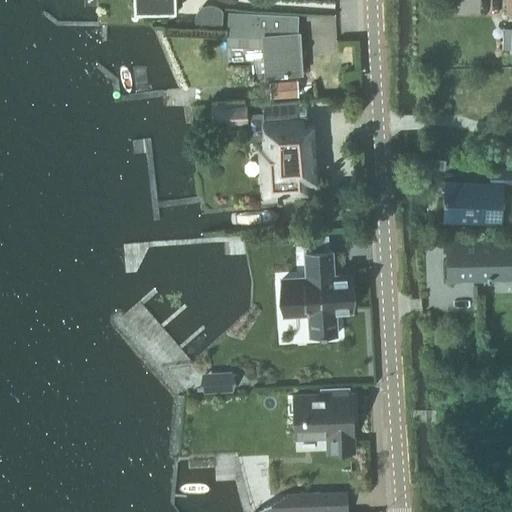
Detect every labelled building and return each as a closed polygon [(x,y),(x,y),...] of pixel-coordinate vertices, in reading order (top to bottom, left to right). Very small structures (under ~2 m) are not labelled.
[(229,11),(228,43),(262,45),(264,74),(301,72),(298,30),(292,31),(291,15),(253,14),(253,12),(229,11)] [(297,79),(269,81),(270,98),(298,96),(297,79)] [(244,103),(212,106),(213,125),(246,122),(244,103)] [(264,118),(279,117),(278,104),(278,103),(263,104),(264,118)] [(263,112),(247,113),(248,139),(264,139),(265,150),(270,150),(272,170),(262,171),(263,194),(275,193),(275,196),(284,195),(284,192),(308,191),(307,170),(311,169),(310,139),(312,139),(311,124),(280,126),(279,120),(263,122),(263,112)] [(447,182),(446,217),(500,218),(501,184),(511,184),(511,167),(491,167),(490,183),(447,182)] [(289,234),(261,235),(261,243),(289,242),(289,234)] [(306,278),(281,279),(283,306),(307,304),(308,314),(309,335),(310,335),(334,334),(337,334),(335,309),(352,308),(350,275),(334,276),(333,270),(332,250),(328,250),(327,235),(303,237),(306,278)] [(448,238),(449,277),(511,274),(511,247),(476,249),(476,237),(448,238)] [(457,370),(467,370),(467,359),(457,360),(457,370)] [(235,371),(211,372),(212,388),(236,387),(235,371)] [(349,392),(349,384),(321,385),(322,393),(293,394),(295,435),(328,434),(328,450),(353,449),(351,392),(349,392)] [(252,511),(286,511),(288,511),(347,510),(346,491),(287,493),(252,511)]
